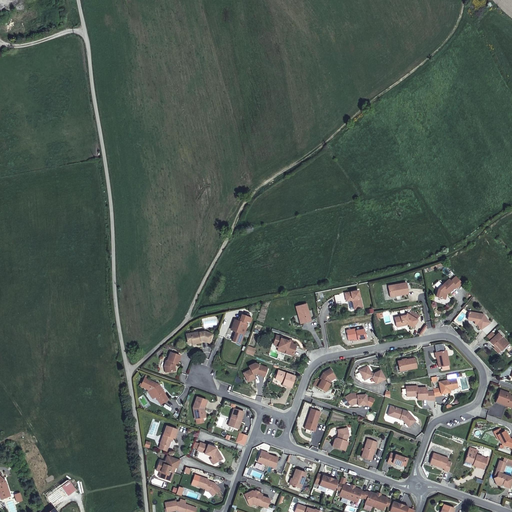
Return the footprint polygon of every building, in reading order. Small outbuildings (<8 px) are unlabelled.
[(448,280),(437,289),(433,296),(440,300),(443,294),(446,292),(447,293),(454,288),(448,280)] [(405,283),(387,287),(389,298),(408,294),(405,283)] [(353,301),(355,309),(362,308),(360,298),(359,298),(358,291),(334,296),(335,304),(350,300),(351,300),(353,301)] [(305,303),(295,306),(297,314),(299,314),(301,323),(310,321),(305,303)] [(404,317),(394,319),(395,328),(403,327),(404,325),(405,325),(411,328),(415,321),(415,320),(417,316),(410,313),(408,317),(405,316),(404,317)] [(487,326),(482,318),(468,315),(466,322),(473,324),(472,327),(474,327),(477,332),(487,326)] [(236,331),(235,333),(232,342),(239,345),(246,325),(248,326),(250,319),(241,316),(238,323),(233,322),(231,329),(236,331)] [(364,329),(356,331),(356,329),(347,331),(349,341),(358,339),(358,340),(366,339),(364,329)] [(198,331),(185,334),(187,341),(191,340),(191,342),(195,341),(196,343),(200,342),(200,340),(201,340),(209,343),(212,334),(204,331),(198,332),(198,331)] [(291,342),(286,341),(280,339),(281,337),(276,335),(273,344),(275,345),(275,347),(282,349),(286,351),(286,352),(293,355),(296,346),(291,344),(291,342)] [(492,350),(497,355),(505,347),(495,336),(486,345),(491,351),(491,350),(492,350)] [(435,352),(438,368),(448,366),(446,351),(435,352)] [(166,373),(173,372),(172,368),(172,367),(172,366),(174,363),(176,364),(179,356),(170,352),(167,360),(165,363),(165,367),(166,373)] [(396,361),(397,366),(398,370),(405,369),(405,370),(415,369),(413,358),(396,361)] [(250,369),(243,373),(245,378),(247,376),(249,380),(254,378),(253,375),(252,374),(254,373),(255,374),(264,377),(267,368),(254,363),(248,366),(250,369)] [(370,377),(373,379),(376,384),(385,379),(380,370),(374,374),(372,373),(368,366),(359,370),(363,378),(367,379),(370,377)] [(326,392),(330,384),(329,383),(331,379),(335,377),(332,370),(324,373),(321,379),(322,379),(318,387),(326,392)] [(294,376),(278,371),(275,379),(283,382),(282,384),(291,387),(294,376)] [(159,398),(163,403),(169,399),(165,393),(166,393),(161,386),(158,384),(159,383),(144,378),(141,386),(151,390),(155,393),(156,393),(159,398)] [(321,380),(318,378),(314,384),(318,387),(322,379),(321,379),(321,380)] [(457,388),(455,379),(439,382),(441,394),(450,392),(450,390),(457,388)] [(433,391),(426,391),(426,388),(417,389),(417,386),(406,387),(407,396),(417,396),(418,399),(427,399),(427,400),(435,400),(433,391)] [(157,399),(159,398),(156,393),(155,393),(151,390),(150,392),(154,395),(157,399)] [(511,406),(511,396),(511,397),(511,395),(499,391),(496,401),(511,406)] [(350,394),(345,397),(350,405),(353,402),(357,402),(357,404),(358,405),(366,405),(370,407),(374,399),(370,397),(366,398),(366,395),(357,395),(357,393),(350,394)] [(196,397),(193,407),(195,419),(203,417),(201,409),(203,408),(206,400),(196,397)] [(408,412),(393,407),(390,415),(396,417),(398,416),(401,417),(400,419),(403,420),(408,427),(415,421),(408,412)] [(234,409),(228,425),(237,429),(240,421),(241,421),(244,412),(234,409)] [(320,412),(311,409),(304,428),(313,431),(320,412)] [(177,430),(166,426),(160,442),(169,446),(172,437),(174,438),(177,430)] [(502,444),(511,447),(511,438),(510,438),(509,439),(507,436),(505,430),(502,432),(500,428),(494,431),(496,435),(497,435),(499,439),(501,443),(502,443),(502,444)] [(347,435),(344,429),(336,432),(338,436),(337,439),(334,439),(332,446),(344,450),(347,442),(344,441),(345,438),(346,438),(347,436),(347,435)] [(361,457),(370,460),(377,441),(367,438),(361,457)] [(205,453),(211,455),(215,462),(222,458),(217,448),(215,447),(216,446),(207,443),(207,444),(200,441),(197,449),(205,452),(205,453)] [(469,448),(468,452),(465,461),(472,463),(472,465),(479,467),(480,463),(484,464),(486,458),(475,454),(477,450),(469,448)] [(258,461),(274,467),(278,457),(261,451),(258,461)] [(436,462),(436,464),(443,466),(443,468),(447,470),(450,460),(447,459),(448,457),(432,452),(430,460),(436,462)] [(401,466),(404,458),(390,453),(387,463),(392,464),(401,466)] [(180,459),(167,455),(165,461),(159,459),(156,469),(160,471),(162,473),(161,476),(166,478),(172,478),(174,471),(173,471),(174,467),(177,468),(180,459)] [(496,476),(493,478),(496,484),(499,483),(502,484),(503,485),(509,488),(511,479),(511,477),(502,473),(506,462),(499,460),(496,469),(498,472),(496,476)] [(301,487),(307,471),(296,468),(291,483),(301,487)] [(318,473),(314,483),(319,485),(323,474),(318,473)] [(319,485),(326,487),(331,475),(328,474),(327,476),(323,474),(319,485)] [(196,485),(204,488),(204,489),(208,491),(211,494),(218,488),(213,482),(209,481),(210,480),(207,479),(207,478),(199,475),(196,485)] [(331,475),(326,487),(334,490),(337,479),(334,478),(335,476),(331,475)] [(0,492),(0,493),(2,498),(8,496),(6,493),(9,492),(5,481),(0,476),(0,492)] [(344,498),(349,486),(344,484),(343,484),(342,485),(339,483),(336,490),(340,492),(338,496),(342,497),(344,498)] [(361,490),(352,487),(347,499),(357,502),(358,498),(362,500),(362,499),(365,492),(361,491),(361,490)] [(248,497),(246,498),(250,504),(253,502),(259,503),(259,504),(267,507),(270,499),(262,496),(263,494),(251,490),(246,493),(248,497)] [(373,508),(378,495),(369,492),(369,493),(365,491),(365,492),(362,499),(366,500),(364,505),(373,508)] [(387,498),(381,496),(376,509),(383,511),(385,506),(388,507),(391,500),(387,498)] [(176,502),(176,501),(165,502),(166,511),(175,510),(181,511),(184,511),(185,511),(194,511),(196,507),(179,502),(176,502)] [(389,511),(397,511),(401,503),(397,501),(397,502),(393,501),(390,511),(389,511)] [(405,504),(401,503),(397,511),(406,511),(408,506),(404,505),(405,504)]
